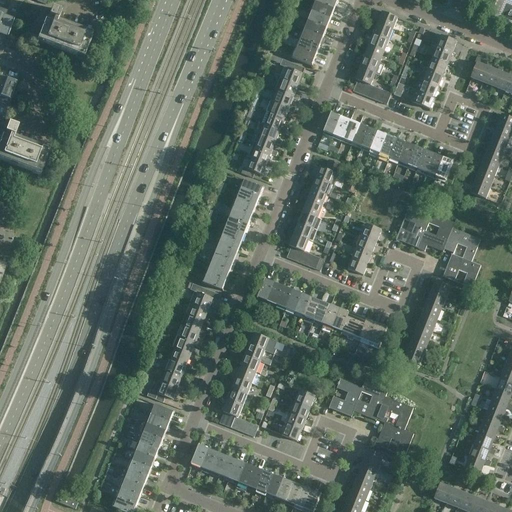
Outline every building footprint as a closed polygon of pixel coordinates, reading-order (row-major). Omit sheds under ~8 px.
[(335,10),(338,1),(335,0),(317,0),(316,3),(335,10)] [(331,19),(335,10),(316,3),(312,12),(331,19)] [(6,8),(4,13),(17,17),(18,12),(6,8)] [(48,18),(53,20),(57,21),(61,12),(52,8),(48,18)] [(327,29),(331,19),(312,12),(309,21),(327,29)] [(398,19),(383,13),(378,24),(393,30),(398,19)] [(14,19),(3,15),(0,23),(0,33),(8,37),(14,19)] [(36,41),(37,41),(84,59),(93,35),(57,21),(53,20),(53,22),(45,19),(36,41)] [(323,38),(327,29),(309,21),(305,31),(323,38)] [(389,41),(393,30),(378,24),(374,35),(389,41)] [(320,48),(323,38),(305,31),(301,40),(320,48)] [(385,52),(389,41),(374,35),(369,46),(385,52)] [(453,53),(457,42),(442,36),(438,47),(453,53)] [(316,57),(320,48),(301,40),(298,49),(316,57)] [(380,63),(385,52),(369,46),(365,57),(380,63)] [(448,65),(453,53),(438,47),(433,59),(448,65)] [(312,66),(316,57),(298,49),(294,59),(293,58),(293,59),(313,67),(313,66),(312,66)] [(383,65),(380,63),(365,57),(360,68),(376,75),(379,76),(383,65)] [(489,68),(486,67),(480,64),(482,59),(478,57),(475,63),(477,64),(471,79),(483,83),(489,68)] [(444,76),(448,65),(433,59),(429,70),(444,76)] [(285,67),(280,79),(298,86),(299,84),(303,75),(302,75),(305,69),(283,60),(280,66),(285,67)] [(494,88),(500,72),(498,71),(491,69),(493,63),(489,62),(486,67),(489,68),(483,83),(494,88)] [(505,92),(511,77),(509,76),(502,73),(504,68),(500,66),(498,71),(500,72),(494,88),(505,92)] [(371,86),(376,75),(360,68),(356,80),(358,81),(364,83),(369,85),(371,86)] [(439,87),(444,76),(429,70),(424,81),(439,87)] [(16,83),(5,79),(0,91),(0,96),(10,100),(16,83)] [(305,86),(299,84),(298,86),(280,79),(276,90),(294,97),(295,95),(298,88),(303,90),(305,86)] [(359,94),(364,83),(358,81),(354,92),(359,94)] [(435,98),(439,87),(424,81),(420,92),(435,98)] [(365,97),(369,85),(364,83),(359,94),(365,97)] [(260,85),(255,95),(260,97),(264,86),(260,85)] [(371,99),(375,88),(371,86),(369,85),(365,97),(371,99)] [(376,101),(381,90),(375,88),(371,99),(376,101)] [(300,97),(295,95),(294,97),(276,90),(271,101),(290,108),(290,106),(293,99),(298,101),(300,97)] [(381,103),(386,92),(381,90),(376,101),(381,103)] [(430,110),(435,98),(420,92),(416,90),(411,102),(430,110)] [(392,94),(386,92),(381,103),(387,105),(392,94)] [(296,108),(290,106),(290,108),(271,101),(267,112),(285,120),(286,117),(289,110),(294,112),(296,108)] [(285,120),(267,112),(262,124),(286,133),(287,131),(281,128),(284,122),(290,124),(291,119),(286,117),(285,120)] [(334,136),(341,118),(332,114),(333,114),(332,113),(324,133),(325,133),(334,136)] [(492,127),(497,129),(498,127),(511,132),(511,118),(502,115),(499,125),(494,123),(492,127)] [(343,140),(350,121),(341,118),(334,136),(343,140)] [(352,144),(360,125),(350,121),(343,140),(352,144)] [(285,135),(286,133),(262,124),(258,135),(281,144),(282,142),(277,140),(280,133),(285,135)] [(14,137),(17,128),(8,125),(5,134),(9,135),(14,137)] [(362,147),(369,129),(360,125),(352,144),(362,147)] [(508,144),(511,134),(511,132),(498,127),(497,129),(495,136),(489,134),(487,138),(493,140),(494,138),(508,144)] [(371,151),(378,132),(369,129),(362,147),(371,151)] [(380,155),(388,136),(378,132),(371,151),(369,156),(378,159),(380,155)] [(0,138),(0,160),(40,175),(49,153),(48,153),(49,150),(14,137),(9,135),(8,138),(1,135),(0,138)] [(281,144),(258,135),(253,146),(272,153),(273,151),(275,144),(281,146),(281,144)] [(390,158),(397,140),(388,136),(380,155),(390,158)] [(504,155),(508,144),(494,138),(493,140),(490,147),(485,145),(483,149),(488,151),(489,149),(504,155)] [(400,162),(407,144),(397,140),(390,158),(400,162)] [(320,143),(318,148),(328,152),(328,149),(329,147),(320,143)] [(409,166),(416,147),(407,144),(400,162),(409,166)] [(278,153),(273,151),(272,153),(253,146),(249,157),(252,158),(252,159),(267,165),(268,162),(271,155),(276,157),(278,153)] [(328,149),(328,152),(337,155),(339,150),(330,146),(329,147),(328,149)] [(418,170),(425,151),(416,147),(409,166),(418,170)] [(500,166),(504,155),(489,149),(488,151),(486,158),(480,156),(478,160),(484,162),(485,160),(500,166)] [(427,173),(435,155),(425,151),(418,170),(427,173)] [(437,177),(444,159),(435,155),(427,173),(437,177)] [(273,164),(268,162),(267,165),(252,159),(248,169),(247,170),(244,168),(241,174),(253,179),(255,173),(263,176),(263,175),(267,166),(272,168),(273,164)] [(453,162),(444,159),(437,177),(446,181),(445,182),(446,182),(454,162),(453,162)] [(495,177),(500,166),(485,160),(484,162),(481,169),(476,167),(474,171),(479,173),(480,171),(495,177)] [(329,161),(327,166),(326,168),(337,172),(340,165),(329,161)] [(321,168),(316,179),(332,185),(336,174),(321,168)] [(491,188),(495,177),(480,171),(479,173),(477,180),(471,178),(469,182),(475,184),(476,182),(491,188)] [(395,173),(393,178),(402,181),(404,177),(395,173)] [(327,196),(332,185),(316,179),(312,190),(327,196)] [(245,181),(241,190),(260,198),(264,189),(264,188),(245,181),(244,181),(245,181)] [(486,200),(491,188),(476,182),(475,184),(472,192),(467,189),(465,194),(470,196),(471,194),(486,200)] [(256,207),(260,198),(241,190),(238,200),(256,207)] [(323,207),(327,196),(312,190),(307,201),(323,207)] [(218,196),(216,202),(222,205),(225,198),(218,196)] [(252,216),(256,207),(238,200),(234,209),(252,216)] [(318,219),(323,207),(307,201),(303,213),(318,219)] [(249,226),(252,216),(234,209),(230,218),(249,226)] [(209,211),(205,219),(215,223),(218,214),(209,211)] [(419,250),(426,232),(430,223),(431,221),(429,220),(408,211),(407,215),(406,215),(405,217),(406,217),(405,220),(412,223),(413,223),(416,224),(412,234),(407,233),(408,231),(401,229),(396,241),(397,241),(397,240),(403,243),(404,241),(408,243),(408,244),(419,249),(418,249),(419,250)] [(321,220),(318,219),(303,213),(298,224),(317,231),(321,220)] [(445,250),(453,229),(456,224),(432,215),(431,219),(430,218),(429,220),(431,221),(430,223),(437,226),(437,227),(437,226),(440,228),(437,237),(426,232),(419,250),(425,252),(428,245),(433,247),(432,248),(443,252),(443,253),(444,253),(445,250)] [(245,235),(249,226),(230,218),(226,228),(245,235)] [(312,242),(317,231),(298,224),(294,235),(309,241),(312,242)] [(377,243),(382,231),(367,225),(362,236),(377,243)] [(241,245),(245,235),(226,228),(223,237),(241,245)] [(451,251),(455,252),(453,255),(472,263),(481,240),(453,229),(445,250),(451,252),(451,251)] [(305,253),(309,241),(294,235),(289,247),(292,248),(297,250),(303,252),(305,253)] [(373,254),(377,243),(362,236),(358,248),(373,254)] [(238,254),(241,245),(223,237),(219,246),(238,254)] [(200,241),(194,256),(195,256),(199,258),(205,242),(201,241),(200,241)] [(234,263),(238,254),(219,246),(217,245),(213,254),(234,263)] [(293,261),(297,250),(292,248),(287,258),(293,261)] [(368,265),(373,254),(358,248),(353,259),(368,265)] [(299,263),(303,252),(297,250),(293,261),(299,263)] [(308,254),(305,253),(303,252),(299,263),(304,265),(308,254)] [(230,272),(234,263),(213,254),(209,264),(212,265),(230,272)] [(310,267),(314,256),(308,254),(304,265),(310,267)] [(472,263),(453,255),(452,255),(453,256),(448,267),(468,275),(467,278),(467,277),(466,278),(463,286),(467,287),(466,288),(468,289),(469,288),(472,289),(481,267),(472,263)] [(315,270),(320,259),(314,256),(310,267),(315,270)] [(325,261),(320,259),(315,270),(321,272),(325,261)] [(364,276),(368,265),(353,259),(349,270),(364,276)] [(226,282),(230,272),(212,265),(208,274),(226,282)] [(446,271),(446,272),(444,277),(443,277),(443,278),(455,282),(457,276),(446,271)] [(223,291),(226,282),(208,274),(204,283),(203,284),(223,291)] [(268,302),(275,284),(266,280),(266,279),(258,299),(259,299),(268,302)] [(425,293),(431,295),(431,293),(446,299),(451,287),(436,281),(432,291),(427,289),(425,293)] [(277,306),(285,288),(275,284),(268,302),(277,306)] [(195,292),(190,303),(209,311),(210,308),(213,300),(219,302),(221,296),(193,285),(191,290),(195,292)] [(286,310),(294,291),(285,288),(277,306),(286,310)] [(295,316),(296,314),(303,295),(294,291),(286,310),(286,312),(295,316)] [(442,310),(446,299),(431,293),(431,295),(428,302),(422,300),(421,304),(426,306),(427,304),(442,310)] [(305,317),(312,299),(303,295),(296,314),(305,317)] [(314,321),(322,302),(312,299),(305,317),(314,321)] [(323,325),(331,306),(322,302),(314,321),(323,325)] [(215,310),(210,308),(209,311),(190,303),(186,315),(204,322),(205,320),(208,313),(213,315),(215,310)] [(438,321),(442,310),(427,304),(426,306),(423,313),(418,311),(416,315),(422,317),(423,315),(438,321)] [(333,329),(341,310),(331,306),(323,325),(333,329)] [(343,332),(350,314),(341,310),(333,329),(343,332)] [(176,315),(170,313),(167,320),(173,322),(176,315)] [(352,336),(360,318),(350,314),(343,332),(352,336)] [(211,322),(205,320),(204,322),(186,315),(181,326),(200,333),(201,331),(204,324),(209,326),(211,322)] [(433,332),(438,321),(423,315),(422,317),(419,324),(414,322),(412,326),(417,329),(418,326),(433,332)] [(361,340),(368,321),(360,318),(352,336),(361,340)] [(369,346),(378,325),(368,321),(361,340),(360,342),(369,346)] [(387,328),(378,325),(369,346),(379,349),(388,328),(387,328)] [(195,344),(196,342),(198,338),(203,340),(206,333),(201,331),(200,333),(181,326),(177,337),(195,344)] [(429,343),(433,332),(418,326),(417,329),(415,336),(409,334),(408,338),(413,340),(414,337),(429,343)] [(255,334),(250,345),(265,351),(275,355),(276,351),(267,347),(270,340),(255,334)] [(202,344),(196,342),(195,344),(177,337),(173,348),(191,355),(192,353),(195,346),(200,348),(202,344)] [(424,354),(429,343),(414,337),(413,340),(410,347),(405,345),(403,349),(408,351),(409,348),(424,354)] [(262,358),(265,351),(250,345),(246,356),(261,362),(270,366),(272,362),(262,358)] [(196,359),(197,355),(192,353),(191,355),(173,348),(172,350),(175,351),(172,360),(187,366),(187,364),(190,357),(196,359)] [(420,366),(424,354),(409,348),(408,351),(406,358),(400,356),(399,360),(404,362),(405,360),(420,366)] [(256,374),(261,362),(246,356),(241,368),(256,374)] [(193,366),(187,364),(187,366),(172,360),(168,359),(166,362),(164,366),(164,370),(182,378),(183,375),(186,368),(191,370),(193,366)] [(511,369),(505,367),(501,378),(511,382),(511,369)] [(252,385),(256,374),(241,368),(237,379),(252,385)] [(188,377),(183,375),(182,378),(164,370),(159,382),(163,383),(178,389),(179,387),(181,380),(187,382),(188,377)] [(511,382),(501,378),(497,389),(511,396),(511,395),(511,382)] [(247,396),(252,385),(237,379),(232,390),(247,396)] [(354,412),(359,401),(362,392),(363,389),(362,389),(362,388),(341,380),(339,383),(338,383),(338,385),(339,385),(337,388),(349,393),(345,402),(340,400),(334,397),(329,409),(330,409),(336,411),(336,409),(341,411),(341,413),(351,417),(351,418),(352,418),(354,412)] [(184,389),(179,387),(178,389),(163,383),(158,394),(154,393),(152,399),(163,403),(166,397),(173,400),(174,400),(173,400),(177,391),(182,393),(184,389)] [(376,421),(378,418),(386,398),(388,392),(365,383),(364,387),(363,387),(362,388),(362,389),(363,389),(362,392),(369,395),(370,395),(373,396),(369,406),(364,404),(365,403),(359,401),(354,412),(360,414),(361,413),(365,415),(365,416),(376,421)] [(511,395),(511,396),(497,389),(492,401),(507,407),(508,404),(511,397),(511,395)] [(243,407),(247,396),(232,390),(228,401),(243,407)] [(315,397),(301,391),(296,402),(311,408),(315,397)] [(414,409),(386,398),(378,418),(383,421),(382,423),(383,423),(385,424),(385,423),(388,424),(392,414),(401,418),(399,422),(396,428),(405,431),(414,409)] [(239,418),(243,407),(228,401),(223,412),(224,413),(231,415),(237,417),(239,418)] [(511,410),(511,405),(508,404),(507,407),(492,401),(488,412),(503,418),(504,416),(507,408),(511,411),(511,410)] [(306,419),(311,408),(296,402),(292,413),(306,419)] [(155,406),(152,415),(170,422),(174,413),(175,414),(175,413),(155,405),(155,406)] [(133,408),(130,418),(135,420),(139,411),(138,410),(133,408)] [(508,417),(504,416),(503,418),(488,412),(483,423),(499,429),(499,427),(502,420),(508,422),(509,418),(508,417)] [(226,426),(231,415),(224,413),(220,424),(226,426)] [(302,430),(306,419),(292,413),(287,424),(302,430)] [(167,432),(170,422),(152,415),(148,424),(167,432)] [(232,429),(237,417),(231,415),(226,426),(232,429)] [(238,431),(242,420),(239,418),(237,417),(232,429),(238,431)] [(243,433),(248,422),(242,420),(238,431),(243,433)] [(249,436),(253,424),(248,422),(243,433),(249,436)] [(396,428),(388,424),(385,423),(385,424),(381,435),(383,435),(381,440),(379,439),(376,445),(376,446),(387,451),(390,444),(392,439),(401,443),(399,446),(399,447),(396,454),(399,455),(399,456),(401,457),(401,456),(405,458),(414,435),(405,431),(396,428)] [(505,429),(499,427),(499,429),(483,423),(479,434),(494,440),(495,438),(498,431),(503,433),(505,429)] [(163,441),(167,432),(148,424),(144,434),(163,441)] [(259,426),(253,424),(249,436),(254,438),(259,426)] [(297,442),(302,430),(287,424),(283,436),(297,442)] [(159,450),(163,441),(144,434),(141,443),(159,450)] [(500,440),(495,438),(494,440),(479,434),(475,445),(490,451),(490,449),(493,442),(498,444),(500,440)] [(121,439),(118,445),(124,448),(127,442),(121,439)] [(155,460),(159,450),(141,443),(137,452),(155,460)] [(202,468),(209,450),(200,446),(200,445),(192,465),(193,465),(202,468)] [(496,451),(490,449),(490,451),(475,445),(470,456),(485,462),(486,460),(489,453),(494,455),(496,451)] [(211,472),(218,453),(209,450),(202,468),(211,472)] [(358,462),(363,464),(364,462),(379,468),(381,463),(384,464),(387,458),(368,450),(365,460),(359,458),(358,462)] [(152,469),(155,460),(137,452),(133,462),(152,469)] [(220,476),(228,457),(218,453),(211,472),(220,476)] [(491,462),(486,460),(485,462),(470,456),(466,468),(480,474),(484,464),(490,467),(491,462)] [(229,479),(237,461),(228,457),(220,476),(229,479)] [(239,483),(246,464),(237,461),(229,479),(239,483)] [(148,478),(152,469),(133,462),(130,471),(148,478)] [(375,479),(379,468),(364,462),(363,464),(360,471),(355,469),(353,473),(359,475),(360,473),(375,479)] [(248,487),(255,468),(246,464),(239,483),(248,487)] [(258,491),(265,472),(255,468),(248,487),(258,491)] [(144,487),(148,478),(130,471),(126,480),(144,487)] [(267,494),(274,476),(265,472),(258,491),(257,493),(266,497),(267,494)] [(370,490),(375,479),(360,473),(359,475),(356,482),(351,480),(349,484),(354,486),(355,484),(370,490)] [(276,498),(284,479),(274,476),(267,494),(276,498)] [(286,502),(293,483),(284,479),(276,498),(286,502)] [(141,497),(144,487),(126,480),(122,489),(141,497)] [(295,505),(302,487),(293,483),(286,502),(295,505)] [(366,501),(370,490),(355,484),(354,486),(351,493),(346,491),(345,495),(350,497),(351,495),(366,501)] [(446,504),(452,489),(441,484),(435,499),(446,504)] [(304,509),(311,491),(302,487),(295,505),(304,509)] [(141,497),(122,489),(120,489),(117,498),(118,499),(137,506),(141,497)] [(457,508),(463,493),(452,489),(446,504),(457,508)] [(321,494),(311,491),(304,509),(311,511),(314,511),(321,494)] [(467,511),(468,511),(474,497),(463,493),(457,508),(467,511)] [(360,511),(361,511),(366,501),(351,495),(350,497),(347,504),(342,502),(340,506),(345,509),(346,506),(360,511)] [(59,496),(56,502),(76,510),(78,504),(59,496)] [(481,511),(485,502),(474,497),(468,511),(481,511)] [(134,511),(137,506),(118,499),(115,508),(114,508),(123,511),(134,511)] [(494,511),(497,506),(485,502),(481,511),(494,511)]
